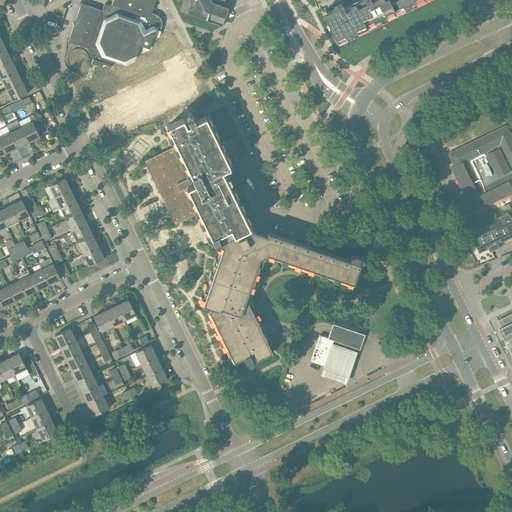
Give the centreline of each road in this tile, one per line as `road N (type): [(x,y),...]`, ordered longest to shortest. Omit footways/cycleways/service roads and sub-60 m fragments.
road 1 (tertiary): [(244,470),(461,364)]
road 2 (tertiary): [(452,346),(236,452)]
road 3 (tertiary): [(360,108),(359,155),(433,306)]
road 4 (unclassified): [(236,452),(145,265)]
road 5 (tertiary): [(457,295),(385,142),(385,123)]
road 6 (tertiary): [(494,24),(382,81),(360,108)]
road 7 (unclassified): [(85,144),(16,0)]
road 8 (tertiary): [(385,123),(409,94),(505,47)]
road 9 (tertiary): [(236,452),(113,511)]
road 10 (unclassified): [(360,108),(319,71),(282,0)]
road 11 (unclassified): [(145,265),(85,144)]
road 12 (residential): [(27,323),(145,265)]
